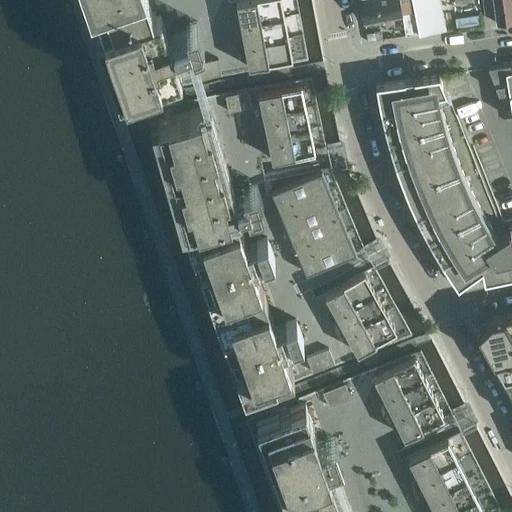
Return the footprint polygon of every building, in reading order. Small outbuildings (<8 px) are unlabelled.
[(86,0),(119,96),(308,59),(296,0),(86,0)] [(359,0),(363,20),(386,16),(389,17),(393,17),(396,16),(399,13),(403,13),(400,0),(401,0),(359,0)] [(412,0),(419,31),(444,27),(438,0),(412,0)] [(511,20),(511,0),(483,0),(486,13),(495,12),(496,23),(511,20)] [(508,90),(511,115),(511,62),(488,66),(499,92),(508,90)] [(480,258),(482,269),(484,280),(511,273),(511,225),(508,227),(509,230),(498,237),(493,230),(481,209),(471,188),(461,166),(453,144),(446,121),(439,93),(447,92),(439,74),(384,82),(384,83),(386,95),(382,95),(385,110),(381,110),(381,112),(385,111),(389,125),(392,124),(398,147),(395,148),(399,162),(395,163),(396,164),(400,163),(405,177),(408,175),(417,197),(413,198),(420,212),(416,213),(416,215),(420,213),(427,226),(430,224),(441,245),(438,247),(445,259),(442,261),(443,262),(446,260),(455,274),(480,258)] [(180,227),(243,402),(412,334),(374,266),(373,267),(363,248),(364,248),(330,167),(329,168),(325,147),(326,147),(311,77),(147,109),(180,227)] [(511,338),(511,336),(511,312),(490,318),(476,332),(511,395),(511,338)] [(248,419),(282,511),(502,511),(461,431),(451,413),(452,412),(421,350),(248,419)]
